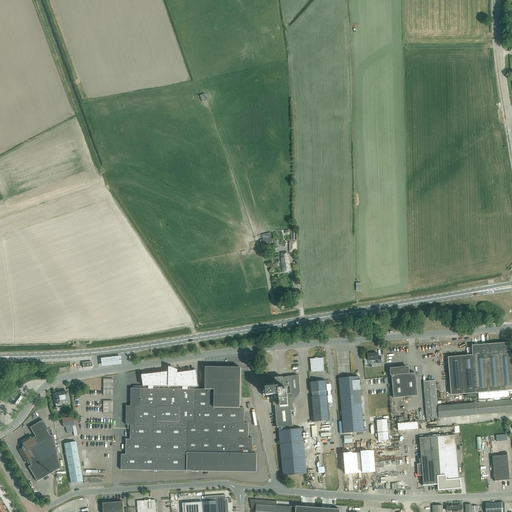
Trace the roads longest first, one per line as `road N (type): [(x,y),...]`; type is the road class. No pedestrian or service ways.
road 1 (primary): [(0,356),(124,349),(302,320)]
road 2 (unclassified): [(0,432),(59,378),(248,349)]
road 3 (unclassified): [(511,494),(398,499),(277,490)]
road 4 (unclassified): [(305,344),(511,327)]
road 5 (primary): [(302,320),(469,292)]
road 6 (unclassified): [(90,491),(219,483),(239,490)]
road 7 (unclassified): [(277,490),(248,349)]
